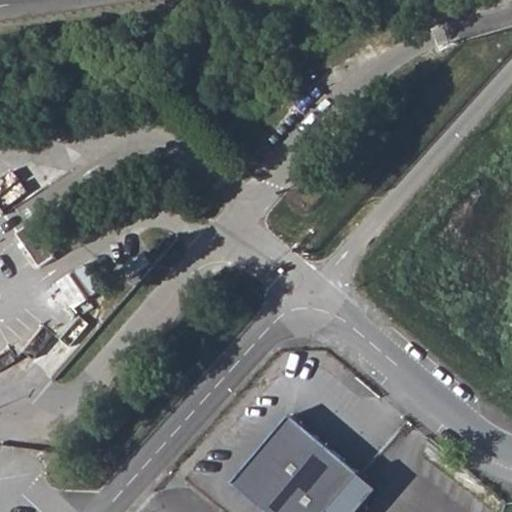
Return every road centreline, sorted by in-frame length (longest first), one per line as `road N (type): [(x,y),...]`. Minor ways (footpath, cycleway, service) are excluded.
road 1 (residential): [(300,309),(511,73)]
road 2 (residential): [(122,497),(272,326),(300,309)]
road 3 (residential): [(511,447),(482,435),(334,316),(300,309)]
